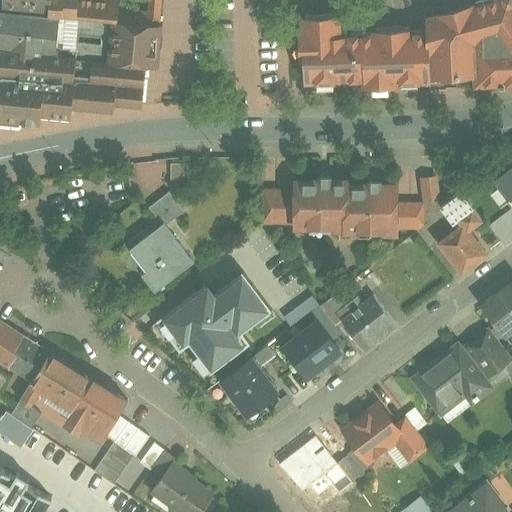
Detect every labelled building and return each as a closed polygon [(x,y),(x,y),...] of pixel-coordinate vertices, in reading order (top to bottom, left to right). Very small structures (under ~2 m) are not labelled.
[(5,0),(4,8),(118,20),(119,9),(119,0),(5,0)] [(118,20),(161,24),(162,0),(150,0),(150,11),(119,9),(118,20)] [(511,7),(507,11),(499,0),(491,0),(476,4),(479,86),(480,86),(480,84),(511,82),(511,7)] [(474,5),(438,14),(439,19),(429,19),(431,80),(432,88),(479,86),(476,4),(474,4),(474,5)] [(159,67),(163,24),(161,24),(118,20),(4,8),(0,8),(0,71),(2,72),(76,79),(78,59),(148,66),(159,67)] [(377,34),(342,35),(341,15),(305,17),(305,29),(301,29),(303,63),(307,63),(307,81),(366,78),(367,86),(399,85),(399,81),(431,80),(429,32),(413,32),(412,29),(376,30),(377,34)] [(148,66),(78,59),(76,79),(2,72),(0,96),(0,117),(25,119),(25,121),(27,121),(27,119),(36,120),(36,122),(38,122),(38,121),(42,121),(43,112),(74,116),(74,106),(98,109),(99,105),(116,107),(116,103),(144,105),(148,66)] [(154,161),(132,165),(136,190),(159,186),(154,161)] [(349,180),(333,180),(333,175),(321,175),(321,180),(298,180),(298,188),(292,188),(292,214),(298,214),(298,226),(311,226),(315,222),(322,222),(322,230),(323,230),(323,226),(336,226),(340,222),(347,222),(347,230),(361,230),(365,226),(372,226),(372,234),(373,234),(373,230),(386,230),(389,226),(396,226),(396,234),(397,234),(397,230),(398,230),(398,228),(398,201),(398,184),(382,184),(383,179),(371,179),(371,184),(349,184),(349,180)] [(438,175),(424,177),(427,201),(441,199),(438,175)] [(486,181),(466,196),(477,210),(496,194),(486,181)] [(292,188),(264,188),(264,223),(279,224),(279,214),(292,214),(292,188)] [(171,190),(151,206),(160,218),(166,226),(186,210),(171,190)] [(511,190),(487,210),(508,238),(511,234),(511,190)] [(466,196),(451,207),(461,220),(456,224),(459,228),(441,242),(464,272),(468,268),(488,253),(471,230),(484,219),(477,210),(466,196)] [(427,201),(398,201),(398,228),(421,228),(427,225),(427,201)] [(166,226),(160,218),(159,219),(160,220),(146,231),(145,230),(128,243),(149,269),(144,273),(157,290),(196,260),(183,243),(181,245),(166,226)] [(243,271),(214,293),(206,283),(157,319),(181,350),(190,343),(212,372),(251,342),(243,332),(273,310),(243,271)] [(511,283),(483,306),(505,335),(506,334),(511,341),(511,283)] [(359,295),(349,284),(341,289),(351,302),(359,295)] [(341,289),(329,299),(343,318),(356,309),(351,302),(341,289)] [(356,309),(343,318),(365,347),(397,322),(376,294),(356,309)] [(343,332),(322,304),(312,312),(334,340),(343,332)] [(26,336),(0,318),(0,359),(7,364),(26,336)] [(319,322),(285,347),(307,376),(341,350),(319,322)] [(461,343),(416,378),(441,410),(466,392),(474,403),(495,387),(489,380),(507,366),(496,352),(505,345),(491,326),(481,333),(487,340),(468,354),(461,343)] [(26,336),(7,364),(34,380),(52,352),(26,336)] [(253,357),(260,367),(275,356),(268,346),(253,357)] [(96,379),(52,352),(34,380),(22,399),(33,407),(34,406),(45,387),(62,398),(59,403),(74,413),(96,379)] [(253,357),(224,379),(233,390),(231,392),(240,403),(242,402),(251,413),(252,412),(254,413),(258,414),(262,413),(264,411),(265,408),(266,406),(265,403),(279,392),(260,367),(253,357)] [(12,377),(0,369),(0,393),(1,395),(12,377)] [(106,385),(96,379),(74,413),(72,417),(106,438),(113,427),(111,426),(130,399),(129,399),(117,392),(118,390),(107,383),(106,385)] [(33,407),(22,399),(14,413),(34,426),(44,413),(34,406),(33,407)] [(168,428),(130,399),(111,426),(113,427),(148,453),(149,454),(158,441),(158,442),(168,428)] [(381,403),(346,429),(370,460),(378,454),(385,456),(386,448),(397,440),(401,445),(408,448),(412,445),(413,444),(398,425),(381,403)] [(0,422),(0,432),(21,447),(34,430),(7,412),(3,418),(0,422)] [(431,445),(409,417),(398,425),(413,444),(412,445),(419,455),(431,445)] [(317,433),(279,462),(304,490),(312,484),(320,496),(335,484),(341,493),(356,482),(340,462),(341,462),(340,460),(318,433),(318,434),(317,433)] [(117,441),(97,470),(117,483),(137,454),(117,441)] [(158,441),(149,454),(148,453),(143,460),(154,467),(167,448),(158,442),(158,441)] [(167,448),(154,467),(164,475),(174,461),(175,462),(178,457),(167,448)] [(366,474),(351,455),(351,454),(350,453),(340,460),(341,462),(340,462),(356,482),(366,474)] [(164,475),(155,489),(187,511),(201,511),(214,494),(196,480),(197,478),(175,462),(174,461),(164,475)] [(0,469),(0,511),(44,511),(53,498),(28,484),(31,479),(18,472),(15,477),(0,469)] [(508,511),(488,485),(451,511),(508,511)] [(389,511),(422,511),(413,497),(389,511)]
